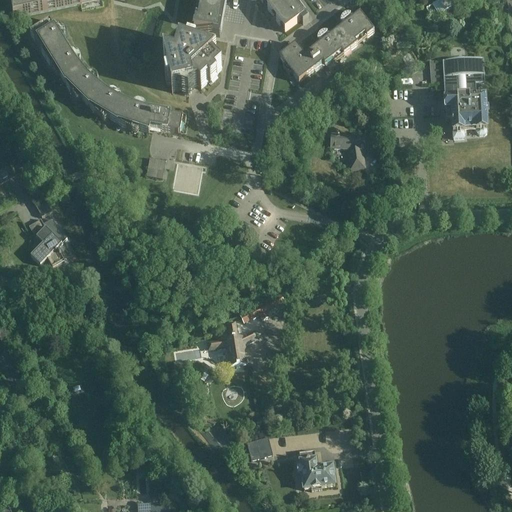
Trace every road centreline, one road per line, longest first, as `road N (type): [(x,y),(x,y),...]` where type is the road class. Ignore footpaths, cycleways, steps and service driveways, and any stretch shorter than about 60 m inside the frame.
road 1 (residential): [(387,511),(360,305),(376,241)]
road 2 (residential): [(376,241),(277,212),(257,191),(255,157)]
road 3 (residential): [(262,118),(274,54),(345,0)]
road 4 (residential): [(376,241),(409,220),(511,216)]
